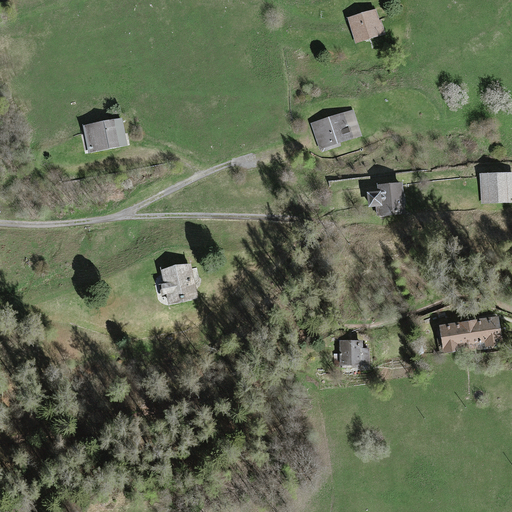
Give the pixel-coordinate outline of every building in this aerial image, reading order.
[(377,11),(347,20),(355,45),(385,36),(377,11)] [(354,111),(311,125),(320,152),(362,138),(354,111)] [(122,120),(83,129),(89,155),(128,147),(122,120)] [(511,174),(481,176),(482,206),(511,204),(511,174)] [(379,193),(367,195),(369,209),(381,207),(382,219),(406,216),(402,184),(378,188),(379,193)] [(192,265),(161,273),(169,308),(200,301),(192,265)] [(497,317),(438,327),(443,355),(471,351),(502,346),(497,317)] [(368,342),(340,343),(340,367),(368,366),(368,342)]
